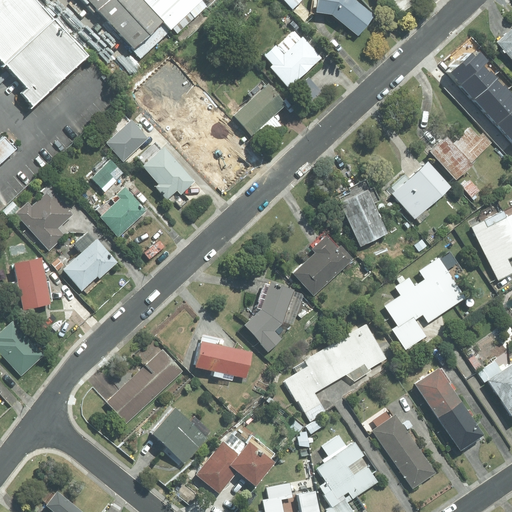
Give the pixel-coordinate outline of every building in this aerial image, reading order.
[(0,0),(0,75),(27,105),(81,57),(28,0),(0,0)] [(157,28),(131,0),(71,0),(124,58),(157,28)] [(131,0),(157,28),(187,0),(131,0)] [(284,0),(293,8),(301,0),(284,0)] [(358,34),(374,15),(355,0),(313,0),(311,12),(316,13),(317,11),(332,14),(358,34)] [(418,0),(394,0),(390,3),(399,15),(418,0)] [(511,28),(498,42),(511,57),(511,28)] [(289,86),(321,58),(303,38),(301,39),(294,31),(266,55),(274,64),(272,67),(289,86)] [(450,72),(462,85),(484,65),(488,61),(480,52),(476,56),(472,52),(450,72)] [(490,72),(484,65),(462,85),(475,99),(498,79),(491,71),(490,72)] [(322,93),(309,78),(293,91),(307,106),(322,93)] [(504,86),(498,79),(475,99),(487,112),(511,91),(505,85),(504,86)] [(197,97),(181,100),(189,148),(207,169),(217,160),(214,156),(223,148),(212,136),(208,112),(212,116),(220,109),(201,85),(192,91),(197,97)] [(273,116),(286,105),(269,85),(234,116),(252,135),(253,134),(273,116)] [(511,110),(511,92),(511,91),(487,112),(497,124),(511,110)] [(511,129),(511,110),(497,124),(507,134),(511,129)] [(148,139),(132,121),(129,123),(122,115),(110,126),(118,134),(108,143),(123,160),(148,139)] [(284,128),(273,116),(253,134),(263,145),(284,128)] [(471,163),(493,143),(483,132),(479,135),(470,126),(454,142),(447,135),(430,152),(456,180),(472,165),(471,163)] [(181,194),(195,182),(164,148),(161,151),(155,144),(139,158),(145,165),(143,166),(160,184),(156,187),(167,199),(177,190),(181,194)] [(124,173),(111,160),(92,179),(105,192),(124,173)] [(415,219),(452,187),(429,161),(409,177),(406,173),(391,186),(395,191),(393,193),(415,219)] [(480,188),(469,178),(461,186),(472,197),(480,188)] [(388,233),(374,203),(380,200),(374,188),(371,189),(366,179),(349,188),(351,192),(339,198),(361,245),(388,233)] [(147,211),(125,188),(97,210),(102,216),(101,217),(118,237),(147,211)] [(57,229),(72,214),(69,211),(71,209),(56,193),(51,198),(46,193),(32,206),(28,202),(16,214),(49,249),(64,236),(57,229)] [(511,256),(511,227),(507,217),(488,227),(484,221),(472,227),(498,280),(511,272),(511,267),(508,259),(511,256)] [(74,244),(83,253),(96,241),(87,232),(74,244)] [(339,247),(325,233),(311,246),(317,253),(295,273),(314,294),(353,259),(341,245),(339,247)] [(83,253),(64,269),(82,290),(98,276),(100,278),(117,262),(97,240),(96,241),(83,253)] [(52,303),(42,255),(13,261),(23,309),(52,303)] [(415,286),(409,278),(395,287),(401,295),(385,306),(398,325),(399,327),(413,317),(415,320),(423,314),(428,322),(465,298),(439,258),(419,271),(425,279),(415,286)] [(360,262),(353,269),(360,277),(368,270),(360,262)] [(304,294),(272,283),(271,286),(266,284),(258,308),(260,310),(243,325),(268,351),(281,339),(274,331),(283,323),(293,327),(304,294)] [(426,336),(415,320),(413,317),(399,327),(398,325),(392,329),(406,349),(426,336)] [(16,319),(0,333),(0,351),(21,375),(46,353),(16,319)] [(386,359),(366,324),(292,367),(296,374),(284,381),(297,402),(299,401),(309,419),(324,410),(314,393),(346,374),(355,380),(372,371),(370,368),(386,359)] [(199,338),(193,364),(213,368),(211,374),(234,379),(235,373),(247,376),(253,350),(199,338)] [(126,422),(182,370),(161,348),(105,400),(126,422)] [(511,367),(491,381),(511,412),(511,367)] [(439,369),(416,384),(439,418),(462,402),(439,369)] [(462,402),(439,418),(461,450),(484,435),(462,402)] [(189,422),(175,409),(152,433),(185,464),(208,440),(205,437),(210,431),(194,416),(189,422)] [(395,417),(374,431),(413,487),(435,473),(395,417)] [(246,444),(230,432),(196,475),(220,494),(239,470),(256,484),(273,462),(270,460),(274,454),(252,436),(246,444)] [(353,499),(378,482),(362,458),(365,456),(355,442),(348,447),(339,434),(321,446),(327,456),(322,460),(325,464),(318,469),(327,481),(319,486),(332,506),(350,494),(353,499)] [(319,511),(313,478),(267,488),(269,498),(263,500),(265,511),(319,511)] [(82,511),(58,492),(47,505),(55,511),(82,511)] [(353,511),(348,502),(353,499),(350,494),(332,506),(333,507),(328,510),(329,511),(353,511)]
